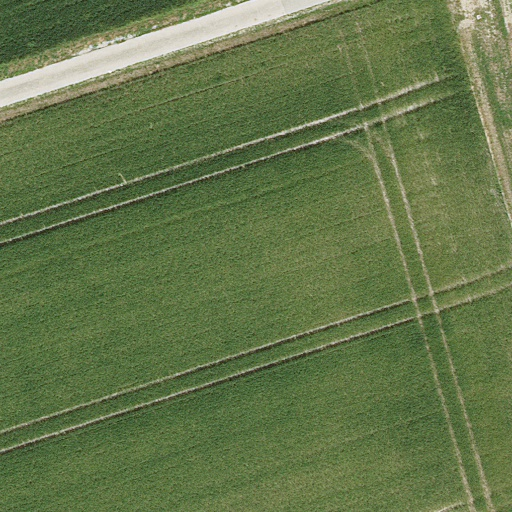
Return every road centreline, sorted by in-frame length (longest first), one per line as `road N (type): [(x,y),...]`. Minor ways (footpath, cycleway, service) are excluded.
road 1 (track): [(0,93),(287,0)]
road 2 (track): [(469,0),(511,152)]
